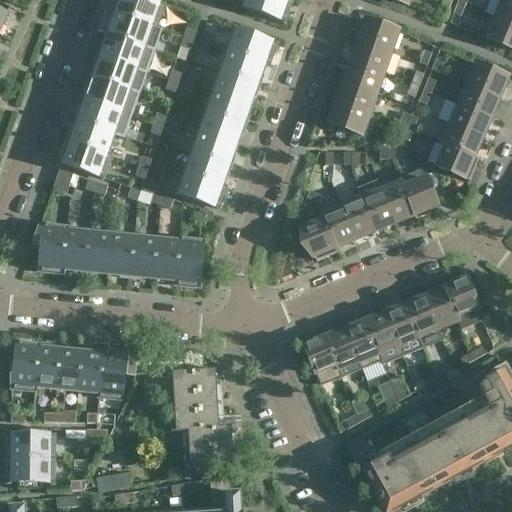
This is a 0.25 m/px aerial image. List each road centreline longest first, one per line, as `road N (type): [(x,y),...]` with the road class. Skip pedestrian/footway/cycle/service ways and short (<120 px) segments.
road 1 (residential): [(330,0),(243,256),(247,322)]
road 2 (residential): [(247,322),(483,234)]
road 3 (residential): [(0,308),(184,326),(247,322)]
road 4 (residential): [(79,0),(0,213)]
road 5 (residential): [(247,322),(332,511)]
